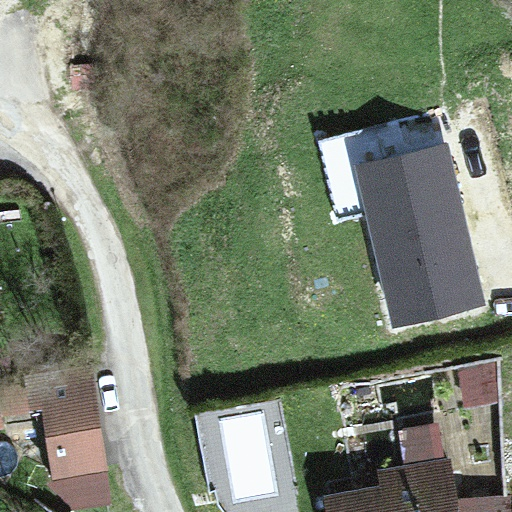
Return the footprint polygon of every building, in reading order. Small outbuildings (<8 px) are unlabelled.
[(437,109),(312,133),(329,218),(359,212),(379,313),(473,295),(437,109)] [(55,412),(67,478),(101,472),(83,372),(30,382),(37,415),(55,412)] [(264,400),(194,408),(204,501),(274,494),(264,400)] [(49,481),(67,478),(55,412),(37,415),(49,481)] [(449,511),(438,455),(372,467),(375,480),(318,491),(322,511),(449,511)]
